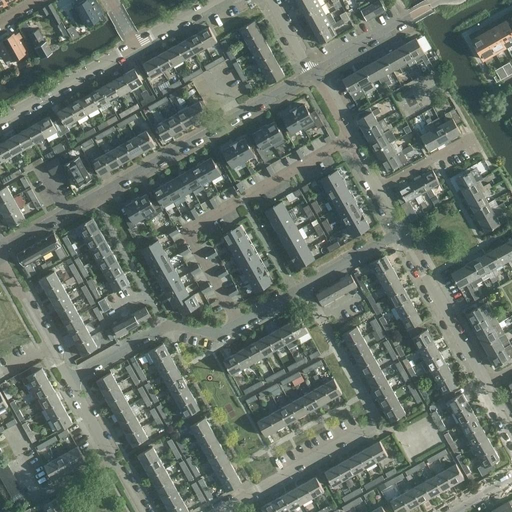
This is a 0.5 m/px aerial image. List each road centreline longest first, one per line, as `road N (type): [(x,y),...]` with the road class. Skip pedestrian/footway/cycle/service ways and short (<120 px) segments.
road 1 (residential): [(0,249),(311,73)]
road 2 (residential): [(69,380),(164,327),(239,325)]
road 3 (residential): [(488,387),(398,230)]
road 4 (residential): [(213,511),(370,427)]
road 5 (residential): [(243,202),(188,233),(239,325)]
road 6 (unclassified): [(135,46),(0,121)]
road 7 (residential): [(349,143),(243,202)]
